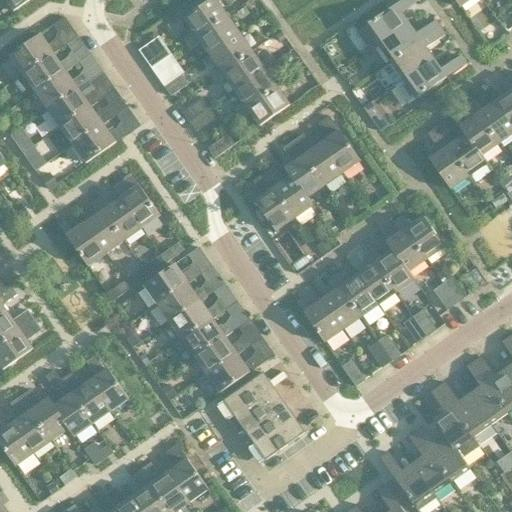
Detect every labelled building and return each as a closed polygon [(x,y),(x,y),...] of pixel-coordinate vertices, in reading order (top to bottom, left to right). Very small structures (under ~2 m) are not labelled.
[(4,0),(13,12),(30,0),(4,0)] [(187,45),(227,17),(215,0),(211,0),(184,19),(193,32),(184,39),(187,45)] [(370,51),(379,46),(409,25),(401,14),(421,0),(420,0),(404,0),(396,6),(395,6),(357,33),(370,51)] [(454,0),(460,8),(471,0),(454,0)] [(240,34),(227,17),(187,45),(191,50),(201,43),(210,56),(240,34)] [(54,26),(59,33),(70,25),(65,18),(54,26)] [(409,25),(379,46),(391,63),(441,28),(436,21),(416,35),(409,25)] [(391,63),(403,81),(433,60),(426,49),(446,36),(441,28),(391,63)] [(212,80),(252,52),(240,34),(210,56),(218,68),(209,75),(212,80)] [(10,57),(23,75),(60,49),(55,41),(47,46),(40,36),(10,57)] [(67,45),(72,52),(83,44),(78,37),(67,45)] [(139,51),(146,61),(166,47),(159,37),(139,51)] [(35,93),(73,67),(67,59),(60,64),(54,55),(61,50),(60,49),(23,75),(35,93)] [(235,91),(264,70),(252,52),(212,80),(216,85),(226,79),(235,91)] [(79,63),(85,70),(96,62),(91,55),(79,63)] [(433,60),(403,81),(395,87),(408,105),(446,78),(466,64),(461,57),(449,65),(445,64),(439,68),(433,60)] [(157,77),(164,87),(184,73),(177,63),(157,77)] [(48,111),(85,85),(79,77),(72,82),(66,72),(73,68),(73,67),(35,93),(48,111)] [(237,115),(277,87),(264,70),(235,91),(243,103),(233,110),(237,115)] [(60,128),(97,102),(92,94),(98,90),(97,87),(108,80),(103,72),(85,85),(48,111),(60,128)] [(191,83),(184,73),(164,87),(171,97),(191,83)] [(511,88),(506,80),(501,84),(508,94),(496,102),(511,125),(511,88)] [(277,87),(237,115),(241,121),(251,114),(260,127),(290,106),(277,87)] [(104,98),(109,105),(121,97),(115,90),(104,98)] [(182,113),(189,123),(209,109),(202,99),(182,113)] [(511,135),(511,125),(496,102),(483,111),(476,101),(471,105),(499,145),(511,135)] [(73,146),(110,120),(104,112),(97,117),(91,108),(98,103),(97,102),(60,128),(73,146)] [(499,145),(471,105),(466,109),(472,119),(459,128),(465,136),(466,135),(481,157),(482,157),(499,145)] [(117,115),(122,123),(133,115),(128,108),(117,115)] [(216,119),(209,109),(189,123),(196,133),(216,119)] [(321,145),(342,175),(360,162),(329,117),(319,125),(329,139),(321,145)] [(110,120),(73,146),(86,164),(123,138),(117,129),(110,134),(103,125),(110,120)] [(466,135),(465,136),(453,144),(448,136),(450,134),(443,124),(436,130),(469,177),(487,164),(482,157),(481,157),(466,135)] [(469,177),(436,130),(428,135),(435,145),(437,143),(443,151),(430,160),(451,190),(469,177)] [(215,159),(234,145),(227,135),(208,149),(215,159)] [(342,175),(321,145),(313,150),(303,135),(293,142),(324,187),(342,175)] [(27,137),(17,144),(23,153),(33,146),(27,137)] [(285,170),(290,178),(291,177),(307,199),(324,187),(293,142),(283,149),(293,164),(285,170)] [(34,147),(24,154),(35,170),(45,163),(34,147)] [(263,175),(294,220),(313,207),(307,199),(291,177),(290,178),(284,182),(273,168),(263,175)] [(511,183),(511,172),(498,182),(504,190),(511,183)] [(50,174),(42,179),(49,189),(57,184),(50,174)] [(294,220),(263,175),(253,182),(263,197),(255,202),(276,233),(294,220)] [(114,190),(120,199),(121,199),(142,229),(160,216),(132,176),(114,190)] [(502,195),(492,202),(496,208),(507,201),(502,195)] [(101,198),(96,202),(124,242),(142,229),(121,199),(120,199),(108,208),(101,198)] [(107,254),(124,242),(96,202),(91,205),(98,215),(85,224),(107,254)] [(403,217),(398,221),(426,261),(445,248),(423,218),(410,227),(403,217)] [(386,244),(392,251),(393,251),(408,273),(409,272),(426,261),(398,221),(393,224),(400,234),(386,244)] [(88,267),(107,254),(85,224),(73,233),(66,223),(60,227),(67,237),(88,267)] [(174,246),(160,256),(166,264),(180,254),(174,246)] [(188,256),(193,263),(204,255),(199,248),(188,256)] [(415,280),(409,272),(408,273),(393,251),(392,251),(380,259),(373,250),(368,253),(396,293),(415,280)] [(370,267),(358,276),(379,306),(396,293),(368,253),(363,257),(370,267)] [(152,274),(166,264),(160,256),(147,266),(152,274)] [(157,305),(195,279),(189,271),(182,276),(175,265),(145,286),(157,305)] [(217,274),(212,267),(201,274),(206,282),(217,274)] [(139,271),(125,281),(131,289),(145,279),(139,271)] [(379,306),(358,276),(345,284),(338,274),(333,278),(361,318),(379,306)] [(0,292),(10,286),(3,276),(0,277),(0,292)] [(322,300),(343,331),(361,318),(333,278),(328,282),(334,292),(322,300)] [(453,278),(443,285),(457,304),(467,297),(453,278)] [(195,279),(157,305),(170,322),(207,297),(201,289),(194,294),(188,285),(195,280),(195,279)] [(131,289),(125,281),(112,291),(117,299),(131,289)] [(230,292),(225,284),(213,292),(218,299),(230,292)] [(447,311),(457,304),(443,285),(433,291),(447,311)] [(0,318),(8,313),(2,306),(17,296),(10,286),(0,292),(0,318)] [(207,297),(170,322),(182,340),(219,314),(214,306),(207,311),(200,302),(208,297),(207,297)] [(343,331),(322,300),(310,309),(303,299),(297,303),(325,343),(343,331)] [(242,309),(237,302),(226,310),(231,317),(242,309)] [(0,345),(35,321),(27,311),(13,321),(8,313),(0,318),(0,345)] [(423,311),(413,317),(427,337),(437,330),(423,311)] [(220,315),(219,314),(182,340),(195,358),(232,332),(226,324),(219,329),(213,320),(220,315)] [(417,344),(427,337),(413,317),(403,324),(417,344)] [(254,327),(249,320),(238,328),(243,335),(254,327)] [(35,321),(0,345),(0,366),(3,371),(33,350),(27,341),(42,331),(35,321)] [(207,376),(244,350),(239,342),(232,347),(225,338),(232,333),(232,332),(195,358),(207,376)] [(387,335),(377,342),(391,362),(401,355),(387,335)] [(267,345),(262,338),(251,345),(256,352),(267,345)] [(511,356),(511,365),(506,370),(511,379),(511,341),(509,338),(502,343),(511,356)] [(382,369),(391,362),(377,342),(368,349),(382,369)] [(244,350),(207,376),(220,394),(257,368),(251,359),(244,364),(238,355),(245,350),(244,350)] [(90,383),(111,413),(129,400),(98,355),(87,363),(97,377),(90,383)] [(144,355),(140,358),(144,365),(149,362),(144,355)] [(474,363),(509,413),(511,410),(511,379),(506,370),(495,378),(481,358),(474,363)] [(355,387),(365,380),(351,361),(342,367),(355,387)] [(509,413),(474,363),(467,368),(481,388),(470,395),(491,425),(509,413)] [(61,380),(56,374),(54,371),(54,372),(46,377),(52,386),(61,380)] [(72,373),(62,381),(93,425),(111,413),(90,383),(82,388),(72,373)] [(235,417),(274,389),(264,374),(224,401),(235,417)] [(93,425),(62,381),(52,388),(56,394),(49,399),(55,407),(54,407),(70,430),(69,430),(74,438),(93,425)] [(491,425),(470,395),(459,403),(445,383),(438,388),(473,438),(474,438),(491,425)] [(169,386),(163,390),(169,399),(175,395),(169,386)] [(473,438),(438,388),(431,393),(445,413),(434,421),(447,441),(448,441),(456,450),(463,460),(480,448),(474,438),(473,438)] [(235,417),(245,431),(284,404),(274,389),(235,417)] [(52,442),(69,430),(70,430),(54,407),(55,407),(49,399),(41,405),(31,390),(21,397),(52,442)] [(13,424),(34,454),(52,442),(21,397),(11,405),(21,419),(13,424)] [(255,446),(294,418),(284,404),(245,431),(255,446)] [(305,433),(294,418),(255,446),(266,461),(305,433)] [(34,454),(13,424),(6,430),(0,421),(0,444),(16,467),(34,454)] [(448,441),(447,441),(437,448),(424,428),(417,433),(452,483),(470,470),(463,460),(456,450),(448,441)] [(423,458),(413,465),(434,495),(452,483),(417,433),(409,438),(423,458)] [(169,473),(190,503),(208,490),(177,446),(166,453),(177,468),(169,473)] [(434,495),(413,465),(402,472),(388,453),(381,458),(395,478),(394,478),(418,511),(424,511),(439,502),(434,495)] [(176,511),(190,503),(169,473),(161,478),(151,464),(141,471),(169,511),(176,511)] [(169,511),(141,471),(131,478),(141,492),(134,498),(143,511),(169,511)] [(54,484),(48,488),(52,494),(58,490),(54,484)] [(391,511),(403,511),(399,506),(385,487),(378,492),(391,511)] [(143,511),(134,498),(126,503),(116,489),(106,496),(117,511),(143,511)] [(102,511),(117,511),(106,496),(96,503),(102,511)]
